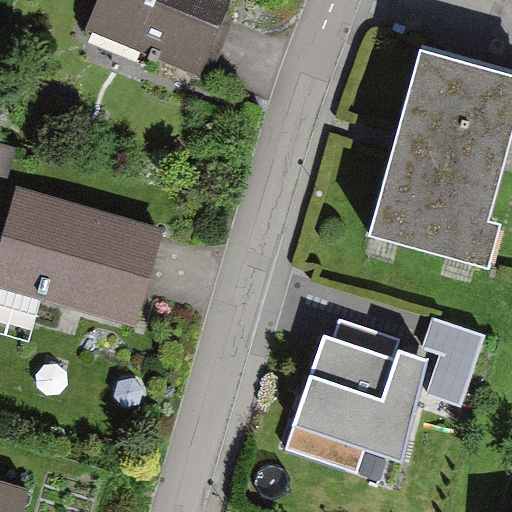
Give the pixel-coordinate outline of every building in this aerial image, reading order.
[(95,0),(85,26),(204,74),(234,0),(95,0)] [(511,66),(422,42),(369,236),(493,270),(505,227),(491,224),(511,144),(511,66)] [(0,173),(12,177),(21,147),(0,140),(0,173)] [(0,288),(136,329),(165,228),(17,185),(0,242),(0,288)] [(493,338),(434,318),(423,350),(401,343),(397,355),(327,331),(286,450),(397,487),(422,413),(463,427),(493,338)] [(0,481),(0,511),(28,511),(35,492),(0,481)]
